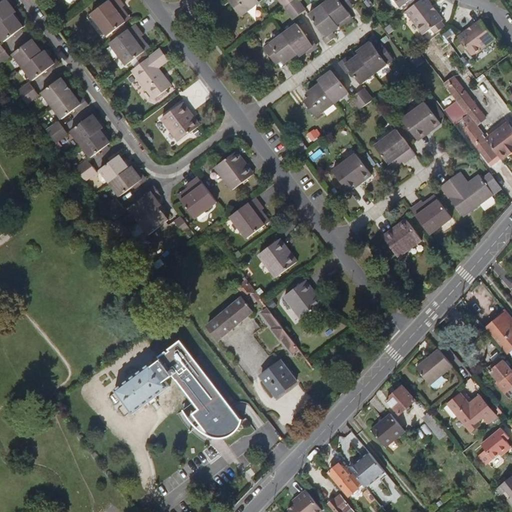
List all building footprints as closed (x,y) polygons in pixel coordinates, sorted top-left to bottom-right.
[(0,24),(15,14),(17,12),(7,0),(6,0),(0,4),(0,24)] [(126,22),(117,11),(122,7),(125,6),(120,0),(110,0),(92,13),(108,35),(120,26),(126,22)] [(261,2),(260,0),(239,0),(240,1),(234,5),(242,16),(261,2)] [(307,10),(299,0),(296,0),(292,4),(300,15),(307,10)] [(348,11),(345,6),(351,2),(349,0),(330,0),(324,5),(338,24),(351,15),(348,11)] [(440,21),(424,0),(421,0),(411,7),(405,13),(410,19),(411,18),(423,34),(430,29),(440,21)] [(348,11),(354,6),(351,2),(345,6),(348,11)] [(300,15),(292,4),(286,8),(294,20),(300,15)] [(338,24),(324,5),(310,15),(316,23),(327,37),(323,39),(326,44),(334,38),(331,34),(340,27),(338,24)] [(130,19),(122,7),(117,11),(126,22),(130,19)] [(14,36),(25,28),(15,14),(0,24),(0,34),(6,43),(14,36)] [(434,34),(444,26),(440,21),(430,29),(434,34)] [(130,28),(126,22),(120,26),(125,32),(130,28)] [(496,40),(482,22),(455,42),(462,52),(467,48),(472,55),(488,44),(489,46),(496,40)] [(144,51),(136,40),(141,37),(144,35),(135,24),(130,28),(125,32),(111,42),(127,64),(139,55),(143,62),(149,57),(144,51)] [(314,47),(304,32),(298,25),(285,34),(299,53),(301,56),(314,47)] [(299,53),(285,34),(265,49),(274,60),(280,55),(284,60),(286,63),(299,53)] [(149,48),(141,37),(136,40),(144,51),(149,48)] [(25,67),(44,53),(34,40),(23,49),(15,54),(25,67)] [(393,58),(385,47),(379,51),(376,46),(371,40),(358,50),(360,53),(374,72),(393,58)] [(385,47),(382,42),(376,46),(379,51),(385,47)] [(433,43),(420,52),(424,58),(437,49),(433,43)] [(171,86),(157,68),(168,60),(160,49),(149,57),(143,62),(132,70),(154,98),(171,86)] [(426,57),(444,82),(455,74),(438,49),(426,57)] [(0,65),(11,57),(7,51),(0,55),(0,65)] [(56,65),(47,51),(44,53),(25,67),(35,81),(44,74),(56,65)] [(374,72),(360,53),(350,60),(346,56),(340,61),(343,66),(346,64),(355,75),(360,82),(374,72)] [(277,65),(284,60),(280,55),(274,60),(277,65)] [(348,91),(343,83),(332,70),(319,79),(321,82),(335,101),(348,91)] [(54,106),(73,92),(62,78),(52,86),(44,93),(54,106)] [(316,116),(335,101),(321,82),(308,92),(310,96),(314,100),(308,105),(316,116)] [(24,97),(35,89),(31,83),(20,92),(24,97)] [(373,98),(364,87),(358,91),(367,103),(373,98)] [(28,103),(40,95),(35,89),(24,97),(28,103)] [(367,103),(358,91),(352,96),(360,107),(367,103)] [(90,105),(84,98),(79,101),(73,92),(54,106),(64,119),(72,113),(82,105),(84,109),(90,105)] [(308,105),(314,100),(310,96),(304,100),(308,105)] [(441,123),(425,102),(403,118),(416,136),(430,127),(432,129),(441,123)] [(193,116),(183,103),(180,105),(190,118),(193,116)] [(455,126),(467,116),(457,103),(445,112),(455,126)] [(200,125),(193,116),(190,118),(180,105),(162,118),(179,141),(200,125)] [(511,149),(511,125),(501,111),(489,121),(477,129),(501,158),(511,149)] [(101,131),(104,129),(95,115),(81,126),(72,132),(82,145),(101,131)] [(53,136),(64,128),(60,122),(48,130),(53,136)] [(497,157),(472,124),(465,129),(490,161),(497,157)] [(418,139),(432,129),(430,127),(416,136),(418,139)] [(57,142),(69,134),(64,128),(53,136),(57,142)] [(416,154),(397,129),(376,144),(389,163),(400,155),(404,160),(405,161),(416,154)] [(112,144),(101,131),(82,145),(93,158),(101,152),(112,144)] [(306,148),(300,140),(293,145),(299,153),(306,148)] [(251,178),(241,164),(244,162),(237,153),(216,168),(233,191),(251,178)] [(371,173),(356,153),(332,170),(346,188),(360,178),(362,180),(371,173)] [(393,168),(404,160),(400,155),(389,163),(393,168)] [(112,183),(130,169),(121,156),(110,164),(102,170),(112,183)] [(82,174),(93,167),(89,161),(78,169),(82,174)] [(254,175),(244,162),(241,164),(251,178),(254,175)] [(86,181),(98,173),(93,167),(82,174),(86,181)] [(143,180),(133,167),(130,169),(112,183),(122,196),(129,191),(143,180)] [(468,183),(460,173),(451,179),(459,189),(468,183)] [(498,183),(491,173),(482,179),(489,189),(498,183)] [(462,216),(492,194),(489,189),(482,179),(479,175),(468,183),(459,189),(451,179),(440,187),(462,216)] [(196,219),(217,203),(199,178),(188,186),(189,188),(194,194),(183,202),(196,219)] [(348,190),(362,180),(360,178),(346,188),(348,190)] [(160,207),(162,206),(155,197),(161,193),(158,190),(155,185),(150,189),(152,193),(138,203),(130,208),(141,221),(160,207)] [(183,202),(194,194),(189,188),(179,196),(183,202)] [(427,207),(438,199),(434,194),(423,202),(427,207)] [(122,205),(117,199),(106,207),(111,213),(122,205)] [(429,233),(451,217),(438,199),(427,207),(423,202),(422,201),(411,209),(429,233)] [(266,227),(257,215),(262,212),(264,210),(256,200),(231,218),(248,240),(266,227)] [(115,218),(126,211),(122,205),(111,213),(115,218)] [(150,235),(169,221),(160,207),(141,221),(150,235)] [(186,223),(178,212),(173,216),(180,228),(186,223)] [(270,223),(262,212),(257,215),(266,227),(270,223)] [(398,256),(421,240),(406,219),(397,225),(399,228),(385,238),(398,256)] [(385,238),(399,228),(397,225),(383,235),(385,238)] [(291,252),(281,239),(278,241),(288,254),(291,252)] [(298,261),(291,252),(288,254),(278,241),(260,254),(276,277),(298,261)] [(317,295),(306,281),(304,283),(314,297),(317,295)] [(218,341),(254,313),(246,303),(257,295),(248,283),(239,289),(245,298),(208,326),(218,341)] [(323,303),(317,295),(314,297),(304,283),(286,296),(303,318),(323,303)] [(511,318),(504,309),(499,313),(501,316),(489,326),(509,351),(511,349),(511,318)] [(299,350),(269,310),(263,315),(275,330),(274,331),(280,340),(281,339),(293,355),(299,350)] [(151,363),(169,387),(203,434),(226,435),(238,421),(176,342),(151,363)] [(432,383),(452,366),(438,349),(418,365),(432,383)] [(511,386),(511,368),(504,360),(491,371),(499,381),(497,383),(505,392),(511,386)] [(296,382),(281,361),(261,376),(276,397),(296,382)] [(169,387),(151,363),(115,390),(132,414),(145,405),(156,396),(169,387)] [(416,400),(403,385),(387,399),(400,414),(416,400)] [(496,416),(480,395),(469,404),(461,394),(448,404),(470,431),(479,424),(477,421),(483,416),(488,423),(496,416)] [(148,408),(159,400),(156,396),(145,405),(148,408)] [(405,429),(391,412),(372,427),(386,445),(405,429)] [(447,433),(431,414),(425,419),(441,438),(447,433)] [(499,455),(511,446),(498,431),(476,449),(488,464),(499,455)] [(502,458),(511,449),(511,447),(511,446),(499,455),(502,458)] [(367,488),(386,472),(370,452),(357,464),(351,468),(354,472),(364,484),(367,488)] [(350,476),(340,463),(330,471),(349,496),(359,488),(350,476)] [(364,484),(354,472),(350,476),(359,488),(364,484)] [(511,476),(499,486),(505,493),(509,490),(511,494),(511,496),(510,499),(511,501),(511,476)] [(321,511),(325,510),(308,489),(297,498),(300,501),(297,504),(291,509),(292,511),(321,511)] [(355,511),(342,496),(336,501),(335,499),(329,503),(336,511),(355,511)]
